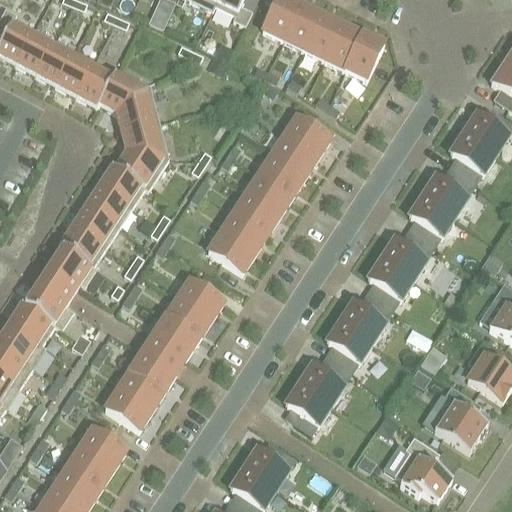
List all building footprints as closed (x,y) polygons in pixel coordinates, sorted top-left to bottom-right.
[(213,17),(215,13),(214,12),(219,0),(179,0),(179,1),(213,17)] [(219,0),(214,12),(215,13),(235,22),(232,26),(245,32),(252,18),(240,12),(245,0),(219,0)] [(72,13),(76,5),(65,1),(61,8),(72,13)] [(99,1),(96,7),(109,13),(112,7),(99,1)] [(283,47),(301,11),(280,1),(262,37),(283,47)] [(87,10),(76,5),(72,13),(84,18),(87,10)] [(173,11),(162,7),(152,30),(163,35),(173,11)] [(321,21),(301,11),(283,47),(304,57),(321,21)] [(0,62),(15,71),(34,36),(14,25),(16,20),(5,15),(0,24),(0,40),(4,43),(0,49),(0,62)] [(118,23),(107,18),(103,26),(114,31),(118,23)] [(324,67),(342,31),(321,21),(304,57),(324,67)] [(129,28),(118,23),(114,31),(126,36),(129,28)] [(342,31),(324,67),(345,77),(362,41),(342,31)] [(55,46),(34,36),(15,71),(36,82),(55,46)] [(362,41),(345,77),(366,88),(384,51),(362,41)] [(36,82),(56,93),(75,57),(55,46),(36,82)] [(233,56),(221,50),(216,61),(228,67),(233,56)] [(188,64),(192,57),(181,52),(177,59),(188,64)] [(501,67),(511,74),(511,56),(511,57),(509,55),(501,67)] [(95,68),(75,57),(56,93),(76,103),(95,68)] [(203,62),(192,57),(188,64),(199,69),(203,62)] [(511,74),(501,67),(493,79),(496,81),(490,90),(511,103),(511,108),(508,116),(511,118),(511,74)] [(96,114),(117,75),(116,74),(114,78),(95,68),(76,103),(96,114)] [(268,78),(257,73),(254,80),(264,86),(268,78)] [(150,93),(117,75),(96,114),(97,114),(99,111),(116,120),(150,93)] [(275,91),(279,83),(268,78),(264,86),(275,91)] [(297,98),(301,92),(291,85),(287,92),(297,98)] [(150,93),(116,120),(120,139),(159,129),(150,93)] [(319,103),(315,110),(325,117),(329,110),(319,103)] [(247,119),(253,124),(260,114),(253,109),(247,119)] [(335,123),(339,117),(329,110),(325,117),(335,123)] [(247,119),(240,129),(247,134),(253,124),(247,119)] [(509,142),(508,141),(506,140),(511,130),(497,121),(491,130),(480,123),(476,120),(463,140),(496,161),(509,142)] [(330,146),(296,124),(283,143),(317,166),(330,146)] [(120,139),(125,158),(168,165),(159,129),(120,139)] [(496,161),(463,140),(450,160),(455,163),(465,170),(459,179),(474,189),(480,180),(482,181),(496,161)] [(317,166),(283,143),(270,162),(304,185),(317,166)] [(234,166),(240,156),(233,151),(227,161),(234,166)] [(111,172),(148,196),(168,165),(125,158),(115,174),(111,171),(111,172)] [(204,172),(211,162),(204,158),(198,168),(204,172)] [(220,171),(227,176),(234,166),(227,161),(220,171)] [(304,185),(270,162),(258,182),(292,204),(304,185)] [(198,168),(191,178),(198,182),(204,172),(198,168)] [(148,197),(148,196),(111,172),(98,192),(131,214),(144,195),(148,197)] [(292,204),(258,182),(246,201),(279,223),(292,204)] [(471,193),(456,183),(450,193),(440,186),(435,183),(422,203),(454,224),(468,204),(467,204),(465,203),(471,193)] [(210,190),(203,185),(196,196),(203,200),(210,190)] [(118,234),(131,214),(98,192),(85,212),(118,234)] [(190,206),(197,210),(203,200),(196,196),(190,206)] [(233,220),(267,242),(279,223),(246,201),(233,220)] [(454,224),(422,203),(409,223),(414,226),(424,233),(417,242),(433,252),(439,243),(441,244),(454,224)] [(72,232),(105,254),(118,234),(85,212),(72,232)] [(163,235),(170,225),(163,220),(157,230),(163,235)] [(220,239),(254,261),(267,242),(233,220),(220,239)] [(163,235),(157,230),(150,241),(156,245),(163,235)] [(92,274),(105,254),(72,232),(58,253),(95,277),(96,276),(92,274)] [(168,239),(161,249),(168,253),(175,243),(168,239)] [(208,258),(241,281),(254,261),(220,239),(208,258)] [(426,267),(424,265),(430,256),(415,246),(409,256),(399,249),(394,246),(380,266),(413,287),(426,267)] [(168,253),(161,249),(155,259),(162,263),(168,253)] [(84,294),(95,277),(58,253),(61,255),(42,285),(72,304),(81,291),(84,294)] [(130,271),(137,275),(144,265),(137,261),(130,271)] [(391,315),(397,305),(399,307),(400,307),(413,287),(380,266),(367,286),(373,289),(382,296),(376,305),(391,315)] [(130,285),(137,275),(130,271),(124,281),(130,285)] [(21,309),(21,310),(62,337),(73,320),(65,314),(72,304),(42,285),(25,312),(21,309)] [(211,328),(223,309),(189,287),(177,305),(211,328)] [(135,304),(142,294),(135,290),(128,300),(135,304)] [(124,295),(117,291),(110,301),(117,305),(124,295)] [(494,338),(511,350),(511,295),(508,293),(499,308),(509,315),(494,338)] [(128,300),(122,310),(129,314),(135,304),(128,300)] [(211,328),(177,305),(165,324),(199,346),(211,328)] [(358,312),(352,309),(339,328),(372,350),(385,330),(384,329),(382,328),(389,319),(374,309),(368,318),(358,312)] [(62,338),(62,337),(21,310),(8,330),(46,355),(46,354),(42,352),(54,333),(62,338)] [(181,373),(185,367),(199,346),(165,324),(151,345),(147,351),(181,373)] [(331,352),(341,358),(335,368),(350,378),(356,368),(358,369),(359,370),(372,350),(339,328),(326,348),(331,352)] [(0,353),(33,375),(46,355),(8,330),(0,341),(0,353)] [(80,340),(76,346),(86,353),(90,346),(80,340)] [(86,353),(76,346),(71,353),(81,359),(86,353)] [(469,388),(503,410),(511,396),(511,380),(498,371),(505,360),(485,347),(470,370),(477,376),(469,388)] [(104,363),(111,353),(104,348),(97,358),(104,363)] [(129,379),(163,401),(177,380),(181,373),(147,351),(143,357),(139,363),(129,379)] [(0,382),(19,395),(33,375),(0,353),(0,382)] [(97,358),(91,368),(98,373),(104,363),(97,358)] [(332,372),(326,381),(316,375),(311,371),(298,391),(331,413),(344,393),(341,391),(347,382),(332,372)] [(430,384),(417,375),(409,386),(423,395),(430,384)] [(59,377),(52,388),(60,393),(67,382),(59,377)] [(163,401),(129,379),(117,397),(151,419),(163,401)] [(0,411),(6,415),(19,395),(0,382),(0,411)] [(60,393),(52,388),(45,399),(53,404),(60,393)] [(289,414),(300,421),(294,430),(309,440),(315,431),(317,432),(318,433),(331,413),(298,391),(285,411),(289,414)] [(453,408),(434,437),(468,460),(478,444),(480,446),(487,435),(485,434),(487,431),(464,415),(470,405),(450,392),(444,402),(453,408)] [(67,405),(74,409),(81,399),(74,395),(67,405)] [(151,419),(117,397),(105,416),(138,438),(151,419)] [(74,409),(67,405),(61,415),(67,419),(74,409)] [(39,424),(46,413),(38,408),(31,419),(39,424)] [(113,477),(126,457),(92,435),(79,455),(113,477)] [(10,443),(0,458),(0,464),(7,475),(22,451),(10,443)] [(418,503),(421,499),(436,509),(452,485),(432,472),(439,460),(413,443),(406,455),(410,458),(394,481),(402,487),(400,491),(418,503)] [(42,458),(49,448),(42,444),(35,454),(42,458)] [(29,464),(36,468),(42,458),(35,454),(29,464)] [(66,474),(100,496),(113,477),(79,455),(66,474)] [(271,465),(261,459),(256,455),(243,475),(276,497),(289,477),(288,476),(286,475),(293,465),(278,455),(271,465)] [(54,493),(82,511),(89,511),(100,496),(66,474),(54,493)] [(240,511),(265,511),(276,497),(243,475),(230,495),(235,499),(245,505),(240,511)] [(17,482),(10,492),(17,496),(24,486),(17,482)] [(4,502),(11,506),(17,496),(10,492),(4,502)] [(41,511),(82,511),(54,493),(41,511)]
